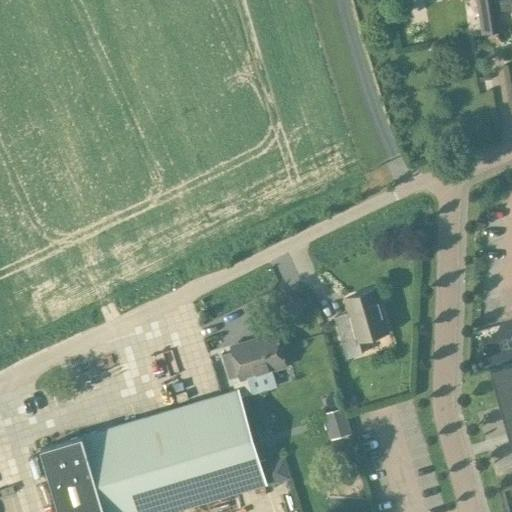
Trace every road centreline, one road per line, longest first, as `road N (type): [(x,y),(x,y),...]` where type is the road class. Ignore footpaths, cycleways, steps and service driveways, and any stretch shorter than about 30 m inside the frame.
road 1 (unclassified): [(0,382),(392,193),(452,174)]
road 2 (residential): [(472,511),(443,392),(452,174)]
